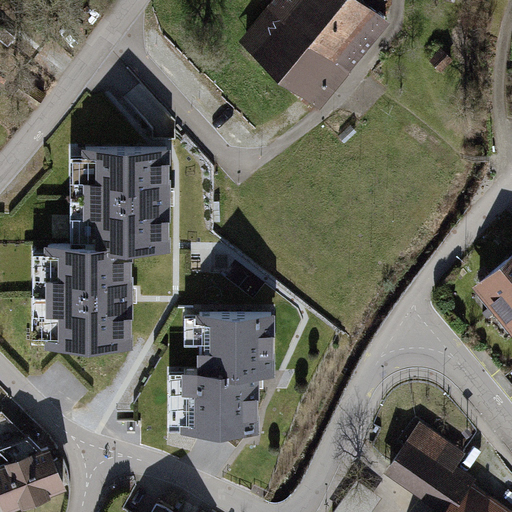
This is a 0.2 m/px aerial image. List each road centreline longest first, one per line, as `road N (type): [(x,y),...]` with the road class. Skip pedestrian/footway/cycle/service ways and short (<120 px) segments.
road 1 (residential): [(412,335),(374,360),(291,511)]
road 2 (residential): [(0,172),(132,0)]
road 3 (residential): [(511,185),(425,279),(411,304),(412,335)]
road 4 (residential): [(253,511),(177,472),(95,448)]
road 5 (residential): [(511,429),(439,343),(412,335)]
road 6 (residential): [(95,448),(59,428),(0,368)]
